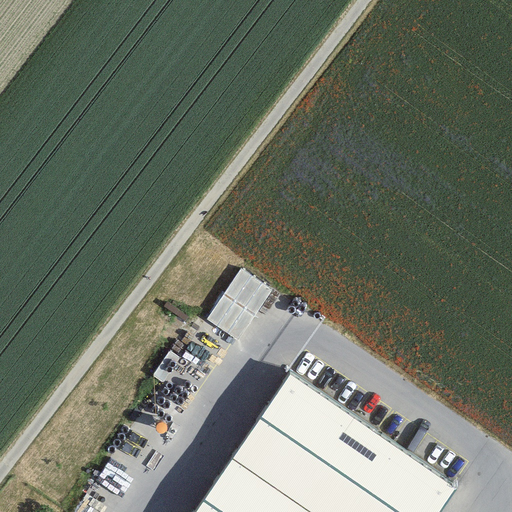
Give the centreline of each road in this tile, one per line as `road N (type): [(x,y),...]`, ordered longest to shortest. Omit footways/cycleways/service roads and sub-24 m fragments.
road 1 (track): [(0,480),(369,0)]
road 2 (unknown): [(481,511),(489,475),(477,452),(305,325),(280,323),(249,333),(115,511)]
